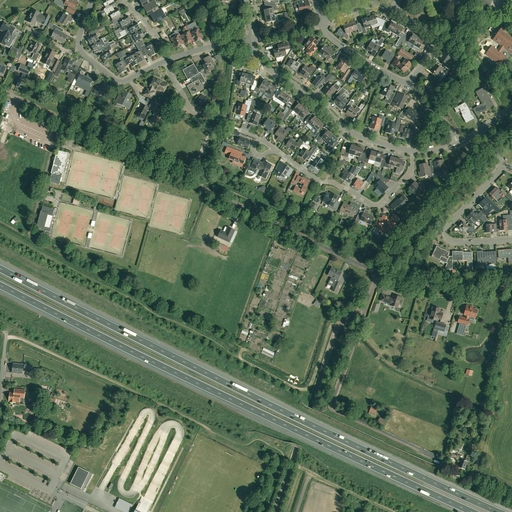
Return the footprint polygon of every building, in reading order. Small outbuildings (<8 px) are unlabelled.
[(61,0),(55,0),(54,1),(56,3),(63,7),(64,5),(68,8),(67,10),(73,14),(76,10),(74,9),(78,3),(72,0),(67,0),(66,2),(61,0)] [(105,13),(112,9),(111,6),(115,4),(112,0),(105,0),(102,2),(106,8),(104,9),(104,11),(100,13),(101,15),(105,13)] [(469,3),(467,2),(468,0),(471,0),(488,10),(493,0),(448,0),(448,1),(453,3),(450,8),(462,15),(469,3)] [(148,16),(150,14),(159,10),(154,1),(143,7),(148,16)] [(310,3),(309,3),(302,4),(301,1),(294,2),(295,9),(299,8),(300,12),(310,10),(309,6),(311,6),(310,3)] [(276,10),(276,8),(275,4),(271,5),(268,5),(268,9),(264,10),(265,16),(274,15),(273,11),(276,10)] [(159,10),(150,14),(155,23),(160,21),(160,20),(163,19),(166,17),(161,8),(159,10)] [(113,21),(121,16),(118,9),(114,11),(112,9),(105,13),(106,15),(108,15),(109,15),(113,21)] [(30,14),(27,21),(28,22),(34,25),(36,21),(46,26),(50,17),(46,15),(45,17),(40,14),(32,10),(30,14)] [(63,13),(58,22),(65,26),(69,21),(71,22),(73,19),(63,13)] [(122,27),(131,22),(127,16),(123,18),(122,15),(121,16),(113,21),(111,21),(113,24),(114,25),(119,22),(122,27)] [(274,15),(265,16),(266,23),(275,21),(274,15)] [(383,27),(384,24),(385,22),(385,20),(378,18),(376,19),(374,15),(368,18),(371,26),(372,29),(380,26),(383,27)] [(365,28),(371,26),(368,18),(361,20),(364,26),(361,27),(362,32),(363,34),(366,33),(365,28)] [(397,25),(396,24),(396,23),(391,20),(389,24),(391,24),(389,27),(387,26),(388,26),(384,24),(383,27),(381,31),(384,32),(385,31),(388,33),(390,32),(393,33),(397,25)] [(362,32),(361,27),(360,25),(356,27),(355,21),(349,23),(352,32),(358,30),(359,33),(362,32)] [(61,29),(54,25),(49,22),(47,26),(55,31),(52,37),(63,43),(67,36),(59,32),(61,29)] [(132,34),(140,29),(137,23),(133,25),(131,22),(122,27),(120,28),(121,30),(122,31),(123,31),(128,28),(132,34)] [(0,30),(4,32),(0,38),(0,42),(10,48),(14,40),(9,38),(10,36),(11,36),(12,35),(15,29),(4,23),(0,30)] [(347,34),(352,32),(349,23),(343,26),(344,28),(344,29),(342,30),(342,29),(341,29),(340,28),(337,31),(338,32),(339,33),(343,36),(345,38),(347,39),(348,37),(347,34)] [(195,42),(200,40),(204,37),(201,32),(197,25),(188,30),(189,32),(190,34),(194,40),(195,42)] [(400,33),(403,29),(397,25),(393,33),(400,37),(395,45),(399,47),(401,42),(405,36),(400,33)] [(511,34),(502,27),(493,40),(501,46),(498,51),(491,46),(486,54),(501,65),(507,57),(500,53),(504,48),(511,53),(511,34)] [(90,45),(99,40),(96,34),(97,33),(98,32),(97,30),(97,29),(89,33),(91,36),(87,38),(90,45)] [(140,29),(132,34),(135,40),(133,41),(133,42),(133,43),(134,45),(139,42),(141,41),(140,38),(144,36),(140,29)] [(180,37),(179,35),(177,30),(174,32),(177,36),(171,39),(175,48),(184,43),(180,37)] [(194,40),(190,34),(189,32),(180,37),(184,43),(185,45),(194,40)] [(410,44),(413,46),(418,38),(417,37),(418,36),(412,33),(410,37),(411,38),(410,39),(408,38),(405,43),(409,45),(410,44)] [(317,49),(314,47),(317,43),(311,38),(305,45),(309,49),(306,52),(307,52),(305,55),(309,58),(317,49)] [(371,42),(366,49),(372,53),(370,55),(374,57),(380,47),(380,46),(382,43),(384,40),(381,38),(379,41),(377,39),(376,41),(373,39),(371,42)] [(418,38),(413,46),(419,49),(417,52),(420,54),(424,48),(421,46),(423,41),(418,38)] [(114,42),(113,42),(112,41),(109,43),(106,42),(103,44),(101,39),(99,40),(90,45),(94,51),(98,49),(99,52),(102,50),(110,46),(114,43),(114,42)] [(139,42),(141,47),(145,55),(148,53),(150,57),(157,53),(152,45),(146,48),(145,46),(142,40),(141,41),(139,42)] [(33,42),(29,51),(34,53),(31,59),(36,61),(40,54),(36,53),(40,45),(33,42)] [(277,45),(278,49),(274,50),(276,58),(285,55),(284,50),(289,49),(287,43),(277,45)] [(110,46),(102,50),(104,53),(100,55),(104,62),(112,57),(109,51),(111,50),(111,48),(110,46)] [(324,46),(319,53),(327,60),(325,62),(330,66),(334,60),(331,58),(331,59),(329,58),(334,52),(331,49),(330,50),(324,46)] [(143,56),(145,55),(141,47),(139,48),(139,50),(139,52),(138,51),(137,52),(136,52),(136,53),(136,54),(134,55),(138,64),(145,60),(143,56)] [(414,56),(401,48),(398,53),(411,60),(414,56)] [(48,49),(42,62),(50,66),(51,63),(54,64),(51,70),(55,72),(60,62),(56,60),(56,61),(53,59),(56,53),(48,49)] [(387,61),(385,63),(389,65),(395,55),(386,50),(381,58),(387,61)] [(441,65),(445,67),(448,69),(449,70),(450,67),(452,68),(452,67),(453,67),(454,65),(455,64),(452,62),(451,61),(453,58),(444,52),(441,55),(440,55),(441,56),(440,57),(439,57),(440,58),(439,59),(443,62),(441,65)] [(132,67),(138,64),(134,55),(128,58),(127,56),(125,56),(123,57),(127,65),(130,63),(132,67)] [(206,64),(202,66),(207,73),(214,69),(212,66),(215,64),(210,56),(203,59),(206,64)] [(124,66),(127,65),(123,57),(121,58),(120,60),(121,62),(115,65),(120,74),(127,70),(124,66)] [(342,58),(336,67),(344,73),(341,79),(344,81),(349,72),(346,70),(349,66),(347,66),(349,63),(342,58)] [(61,61),(54,75),(56,76),(59,72),(60,72),(61,69),(69,73),(69,72),(75,75),(79,68),(73,65),(74,63),(66,59),(64,63),(61,61)] [(290,59),(286,66),(293,70),(296,72),(299,67),(301,64),(303,62),(301,61),(298,60),(297,62),(296,63),(290,59)] [(399,61),(396,65),(398,67),(404,72),(411,65),(410,64),(411,63),(409,61),(408,62),(407,60),(406,59),(401,63),(399,61)] [(448,69),(445,67),(441,65),(440,64),(438,67),(435,64),(433,67),(432,67),(431,67),(430,68),(430,69),(430,71),(438,76),(442,71),(445,73),(448,69)] [(16,86),(18,87),(19,88),(20,89),(21,88),(22,89),(28,75),(31,69),(26,67),(21,65),(18,71),(23,73),(21,80),(19,79),(18,80),(17,81),(18,82),(16,86)] [(196,78),(202,75),(200,72),(198,73),(194,65),(183,71),(188,79),(195,75),(196,78)] [(305,66),(299,74),(305,79),(309,73),(312,75),(317,69),(311,65),(309,68),(305,66)] [(357,68),(351,77),(361,83),(366,74),(359,70),(359,69),(357,68)] [(246,84),(249,75),(242,73),(240,79),(237,78),(236,85),(239,86),(240,82),(246,84)] [(319,77),(313,84),(318,88),(322,83),(324,85),(327,81),(329,78),(327,76),(325,78),(320,74),(319,77)] [(333,74),(329,78),(327,81),(331,84),(337,77),(333,74)] [(88,78),(86,77),(80,75),(77,82),(75,86),(81,89),(83,85),(88,88),(90,85),(93,86),(97,79),(89,75),(88,78)] [(206,82),(203,78),(202,75),(196,78),(198,81),(187,86),(192,95),(203,89),(199,82),(202,81),(203,84),(206,82)] [(254,90),(257,84),(253,83),(255,77),(249,75),(246,84),(252,86),(251,90),(254,90)] [(147,89),(144,94),(151,98),(154,92),(152,91),(153,88),(157,90),(157,89),(164,92),(167,85),(157,81),(157,80),(154,78),(150,86),(151,87),(149,90),(147,89)] [(269,84),(267,83),(267,82),(267,81),(265,80),(264,80),(263,81),(261,86),(257,84),(254,90),(254,91),(259,94),(260,92),(263,94),(264,92),(269,84)] [(96,87),(94,93),(97,94),(103,97),(106,99),(108,94),(106,92),(108,86),(102,83),(99,89),(96,87)] [(271,100),(273,97),(275,94),(272,92),(274,87),(269,84),(264,92),(268,94),(266,97),(271,100)] [(329,97),(335,90),(337,91),(340,87),(336,84),(333,87),(329,84),(323,92),(329,97)] [(431,84),(424,88),(430,97),(438,92),(437,92),(442,89),(438,84),(433,87),(431,84)] [(482,104),(473,109),(476,115),(493,105),(485,91),(488,89),(485,84),(482,85),(483,88),(476,92),(482,104)] [(386,85),(382,94),(387,96),(384,102),(390,104),(394,96),(391,95),(394,88),(386,85)] [(334,102),(336,104),(338,105),(337,106),(342,109),(346,105),(345,104),(348,101),(345,98),(346,96),(346,95),(342,91),(344,89),(342,87),(333,98),(336,100),(334,102)] [(118,98),(114,105),(117,107),(119,103),(126,106),(125,107),(129,109),(131,104),(128,102),(131,96),(124,92),(121,99),(118,98)] [(273,97),(274,97),(273,100),(277,102),(278,102),(279,100),(282,102),(287,95),(281,92),(279,96),(275,94),(273,97)] [(398,93),(395,99),(392,106),(395,107),(396,105),(402,108),(407,97),(398,93)] [(196,100),(198,103),(203,108),(209,102),(202,95),(196,100)] [(292,98),(287,95),(282,102),(280,105),(283,106),(284,107),(286,109),(288,110),(292,105),(295,101),(292,98)] [(151,109),(153,105),(155,102),(148,98),(146,102),(150,104),(149,107),(151,108),(150,109),(151,109)] [(470,105),(467,98),(463,100),(464,103),(454,109),(457,113),(460,111),(460,112),(461,112),(462,115),(466,123),(473,119),(469,111),(470,111),(467,107),(470,105)] [(247,107),(250,108),(251,105),(252,102),(252,100),(248,99),(248,101),(246,101),(245,106),(244,105),(239,104),(238,107),(237,110),(235,109),(234,113),(236,114),(244,116),(245,113),(247,107)] [(355,110),(350,107),(354,102),(351,100),(345,109),(348,111),(346,113),(353,118),(357,112),(358,113),(361,109),(357,107),(355,110)] [(155,112),(150,121),(157,125),(163,113),(159,111),(161,106),(155,103),(152,111),(155,112)] [(295,112),(298,114),(303,107),(299,103),(296,106),(295,108),(292,105),(288,110),(288,111),(291,113),(293,115),(295,112)] [(142,104),(136,116),(143,119),(149,108),(142,104)] [(253,113),(254,110),(254,109),(253,106),(252,106),(251,105),(250,108),(248,114),(248,115),(251,116),(249,123),(256,126),(260,116),(253,113)] [(413,121),(418,114),(407,106),(398,117),(402,119),(405,115),(413,121)] [(306,108),(305,109),(303,107),(298,114),(303,118),(300,121),(302,122),(303,124),(308,118),(305,116),(308,111),(308,110),(306,108)] [(383,124),(384,124),(385,118),(385,117),(379,115),(378,119),(373,118),(370,128),(378,130),(380,123),(383,124)] [(402,119),(398,117),(398,116),(396,125),(389,123),(390,119),(385,118),(384,124),(388,125),(386,132),(393,134),(395,127),(399,129),(402,119)] [(313,128),(319,121),(314,117),(311,121),(308,118),(303,124),(305,125),(306,126),(308,123),(313,128)] [(267,119),(262,126),(268,130),(266,132),(269,134),(270,133),(273,127),(275,124),(267,119)] [(317,137),(321,133),(322,132),(320,129),(323,125),(319,121),(313,128),(317,132),(315,134),(317,137)] [(401,125),(399,132),(403,133),(402,137),(409,139),(412,140),(413,135),(415,128),(412,127),(411,127),(410,130),(406,128),(406,126),(401,125)] [(281,142),(288,134),(289,135),(294,129),(291,127),(290,129),(288,127),(285,131),(280,127),(275,135),(280,138),(279,140),(281,142)] [(326,142),(333,135),(328,131),(323,136),(321,133),(317,137),(315,139),(318,141),(320,140),(322,141),(323,139),(326,142)] [(333,135),(326,142),(329,144),(327,146),(329,148),(327,150),(330,153),(335,147),(333,145),(337,140),(333,135)] [(289,136),(285,141),(288,143),(286,146),(293,151),(296,146),(299,148),(303,142),(300,139),(297,143),(292,140),(292,139),(289,136)] [(240,137),(237,145),(247,148),(250,141),(240,137)] [(311,157),(313,154),(317,147),(315,145),(310,152),(307,150),(308,148),(304,145),(301,145),(299,148),(302,150),(298,155),(305,160),(308,155),(311,157)] [(357,147),(355,147),(355,146),(355,145),(354,145),(353,145),(352,145),(352,146),(351,145),(349,151),(345,149),(343,156),(348,157),(349,154),(354,156),(357,147)] [(241,152),(233,149),(227,147),(225,153),(230,155),(229,159),(233,161),(232,163),(242,167),(245,158),(239,156),(241,152)] [(364,162),(366,155),(362,154),(363,149),(357,147),(354,156),(358,157),(357,159),(358,161),(364,162)] [(50,182),(59,185),(62,174),(61,170),(63,162),(62,162),(66,159),(65,158),(67,157),(68,153),(58,150),(57,155),(56,154),(51,174),(52,174),(50,182)] [(375,162),(377,153),(371,151),(370,156),(366,155),(364,162),(368,163),(369,160),(375,162)] [(383,168),(384,167),(385,161),(382,160),(383,155),(377,153),(375,162),(374,164),(375,165),(383,168)] [(313,154),(311,157),(309,159),(312,161),(313,159),(315,161),(312,165),(318,169),(324,161),(313,154)] [(394,167),(396,158),(391,157),(389,162),(385,161),(384,167),(389,168),(390,168),(391,166),(394,167)] [(396,158),(394,167),(397,167),(395,173),(400,174),(401,172),(402,172),(404,166),(401,165),(402,160),(396,158)] [(254,175),(254,174),(255,173),(265,178),(271,165),(265,163),(264,164),(255,160),(253,165),(250,164),(245,175),(248,177),(249,177),(250,177),(251,177),(252,177),(252,176),(253,176),(253,175),(254,175)] [(430,166),(432,174),(436,173),(435,171),(442,170),(442,174),(447,173),(448,177),(451,174),(450,165),(446,166),(445,166),(443,160),(433,162),(434,165),(430,166)] [(432,174),(430,166),(427,166),(427,163),(419,165),(421,172),(419,172),(420,177),(429,175),(429,178),(433,177),(432,174)] [(280,170),(278,168),(275,173),(280,176),(283,178),(285,176),(285,175),(286,176),(288,177),(288,176),(289,175),(292,170),(284,164),(280,170)] [(357,168),(356,169),(353,167),(349,173),(344,170),(342,173),(344,174),(342,179),(347,182),(349,179),(352,181),(355,176),(352,175),(354,173),(357,175),(360,169),(357,168)] [(292,191),(295,192),(303,196),(310,182),(298,176),(299,174),(296,173),(290,184),(293,185),(296,180),(304,184),(301,190),(294,187),(292,191)] [(380,176),(375,180),(378,183),(375,187),(382,194),(388,188),(383,183),(387,179),(380,176)] [(369,183),(366,182),(365,181),(364,183),(357,179),(353,186),(359,190),(361,187),(365,190),(369,183)] [(414,182),(409,188),(417,195),(421,192),(423,194),(427,189),(421,183),(418,186),(414,182)] [(496,187),(489,194),(496,201),(500,196),(503,198),(507,194),(503,190),(501,192),(496,187)] [(325,197),(323,201),(329,204),(328,208),(336,211),(339,205),(335,203),(338,197),(330,194),(329,195),(326,194),(325,197)] [(394,203),(391,207),(397,212),(400,209),(401,210),(409,202),(403,196),(395,204),(394,203)] [(486,215),(492,208),(494,209),(496,207),(491,202),(489,204),(484,200),(479,205),(483,208),(481,211),(486,215)] [(344,203),(340,211),(352,216),(353,213),(357,214),(360,207),(353,203),(351,207),(344,203)] [(46,231),(50,232),(51,228),(44,227),(47,213),(51,214),(53,209),(43,206),(41,211),(37,225),(38,225),(37,229),(40,230),(46,231)] [(359,213),(356,220),(359,222),(360,220),(370,225),(373,217),(367,214),(369,212),(365,210),(362,215),(359,213)] [(471,211),(467,215),(468,216),(467,217),(469,219),(473,223),(474,224),(479,219),(480,219),(482,220),(481,221),(483,223),(487,219),(486,217),(480,212),(478,214),(476,213),(475,214),(474,214),(471,211)] [(380,222),(376,230),(381,232),(385,224),(388,226),(386,230),(390,233),(397,218),(393,215),(390,222),(387,221),(388,218),(383,216),(382,218),(381,218),(380,218),(380,219),(380,220),(379,220),(380,221),(380,222)] [(507,224),(510,223),(510,215),(503,216),(503,220),(499,220),(500,231),(507,230),(507,224)] [(471,234),(473,232),(475,229),(471,225),(469,227),(463,222),(457,228),(463,234),(466,231),(467,232),(468,231),(471,234)] [(486,233),(493,232),(496,232),(496,224),(486,225),(486,233)] [(229,243),(235,231),(229,228),(226,235),(220,232),(217,237),(229,243)] [(434,254),(433,257),(446,263),(446,262),(447,263),(446,267),(445,270),(452,270),(452,261),(452,257),(449,257),(447,256),(449,252),(445,251),(445,250),(443,249),(443,250),(436,246),(435,249),(434,250),(433,253),(434,254)] [(511,248),(498,250),(498,258),(508,257),(508,255),(509,255),(510,263),(511,262),(511,248)] [(452,257),(452,261),(463,261),(463,258),(467,258),(467,270),(472,270),(472,253),(463,252),(463,251),(452,251),(452,257)] [(481,251),(477,252),(477,262),(478,263),(478,265),(484,265),(484,263),(488,263),(496,262),(496,251),(481,252),(481,251)] [(331,268),(328,275),(331,277),(330,280),(333,281),(331,286),(333,287),(331,291),(336,293),(340,284),(337,282),(338,280),(341,273),(331,268)] [(394,295),(392,298),(391,298),(390,297),(388,296),(387,297),(382,295),(380,301),(390,304),(390,305),(397,308),(401,298),(394,295)] [(471,307),(466,306),(464,315),(465,315),(465,318),(459,317),(458,322),(467,325),(469,319),(468,319),(469,316),(475,318),(477,310),(471,308),(471,307)] [(437,318),(441,319),(443,313),(439,312),(440,309),(432,307),(430,316),(428,316),(428,318),(436,321),(437,318)] [(446,331),(444,331),(446,325),(436,322),(432,336),(437,337),(438,334),(440,334),(445,336),(446,331)] [(13,364),(12,373),(22,374),(23,365),(13,364)] [(25,374),(33,375),(34,367),(27,366),(26,366),(26,368),(25,374)] [(14,389),(14,393),(10,393),(9,401),(10,401),(10,402),(15,403),(15,401),(19,402),(20,398),(21,398),(21,396),(24,397),(25,390),(14,389)] [(56,400),(48,398),(45,409),(49,410),(51,402),(55,403),(56,400)] [(371,407),(369,411),(368,413),(374,416),(375,413),(381,416),(383,411),(371,406),(371,407)] [(468,462),(469,460),(469,458),(470,457),(467,455),(465,461),(461,459),(457,467),(464,470),(467,463),(468,462)] [(454,475),(455,473),(453,472),(454,469),(452,468),(446,465),(444,470),(443,471),(454,475)] [(83,484),(81,483),(87,472),(87,471),(78,467),(70,484),(81,489),(83,484)]
